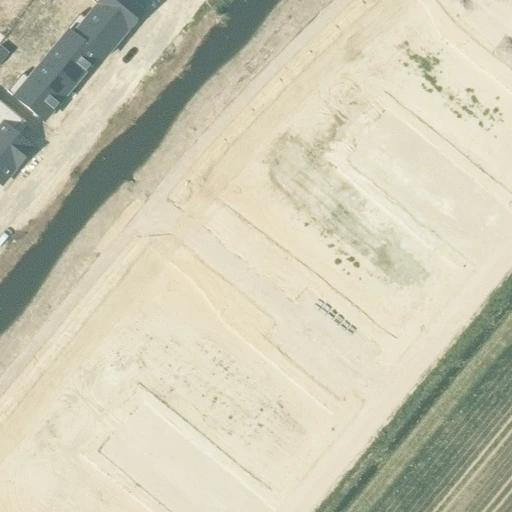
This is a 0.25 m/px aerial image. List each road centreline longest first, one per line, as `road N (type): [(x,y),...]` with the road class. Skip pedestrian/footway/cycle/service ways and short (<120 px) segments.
road 1 (residential): [(153,209),(388,399)]
road 2 (residential): [(190,0),(0,231)]
road 3 (residential): [(153,209),(242,101),(348,0)]
road 4 (residential): [(0,393),(153,209)]
road 5 (residential): [(388,399),(511,251)]
road 6 (unknown): [(362,133),(507,257)]
road 7 (residential): [(295,511),(388,399)]
road 8 (unknown): [(120,430),(221,511)]
